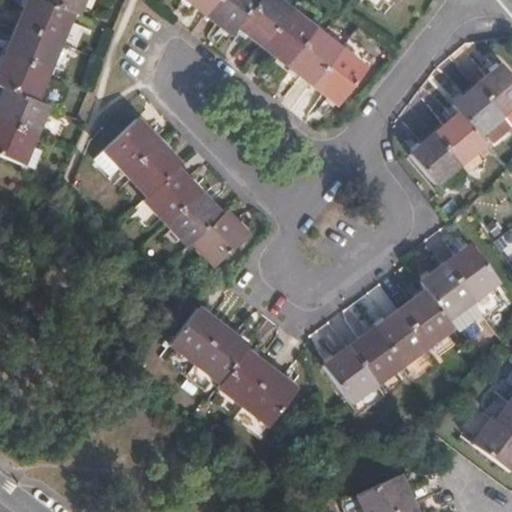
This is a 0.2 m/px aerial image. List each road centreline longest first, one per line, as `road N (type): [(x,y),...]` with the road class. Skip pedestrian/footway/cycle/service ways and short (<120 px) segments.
road 1 (residential): [(361,130),(408,227),(325,297),(283,265),(303,211)]
road 2 (unknown): [(153,17),(173,17),(341,158)]
road 3 (residential): [(303,211),(160,86),(179,63)]
road 4 (residential): [(466,0),(361,130)]
